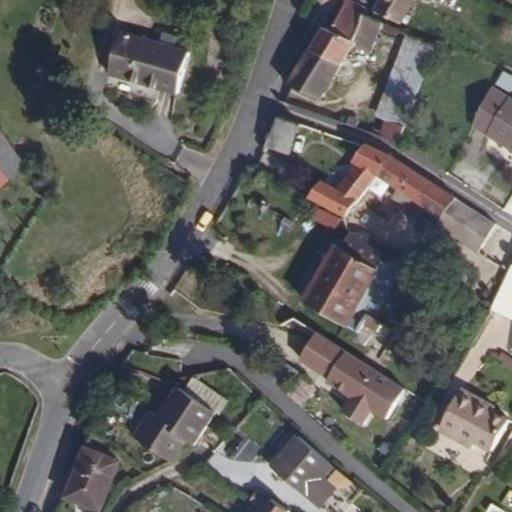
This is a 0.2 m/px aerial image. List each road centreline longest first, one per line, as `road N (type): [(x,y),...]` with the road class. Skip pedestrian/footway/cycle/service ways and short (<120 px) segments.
road 1 (residential): [(69,383),(210,195),(289,0)]
road 2 (residential): [(69,383),(26,511)]
